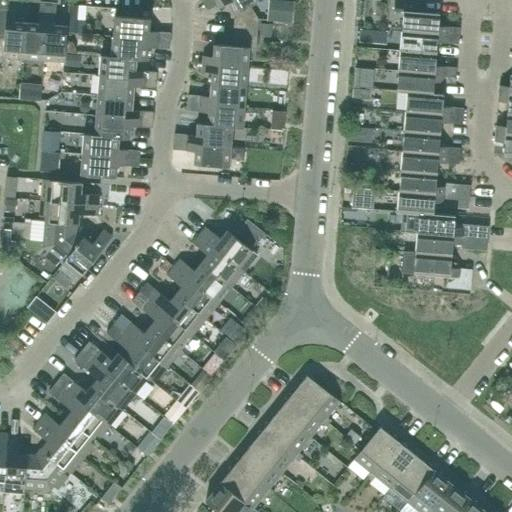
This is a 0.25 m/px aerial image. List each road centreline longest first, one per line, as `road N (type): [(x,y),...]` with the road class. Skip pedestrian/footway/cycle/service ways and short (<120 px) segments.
road 1 (residential): [(0,395),(13,396),(140,237),(159,185)]
road 2 (residential): [(141,511),(307,313)]
road 3 (unclassified): [(314,195),(328,0)]
road 4 (residential): [(159,185),(183,14),(178,0)]
road 5 (residential): [(448,421),(307,313)]
road 6 (residential): [(159,185),(314,195)]
road 7 (residential): [(484,108),(465,5),(511,10)]
